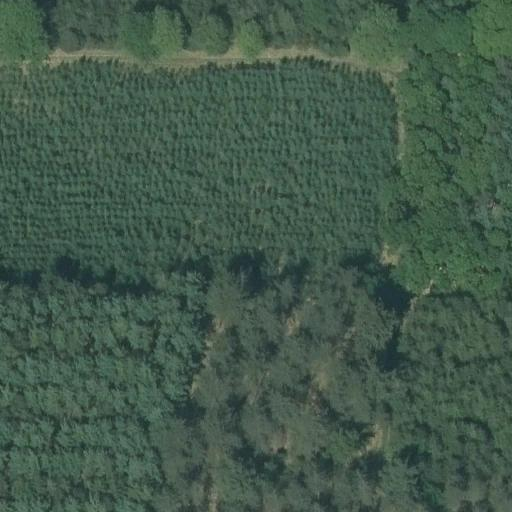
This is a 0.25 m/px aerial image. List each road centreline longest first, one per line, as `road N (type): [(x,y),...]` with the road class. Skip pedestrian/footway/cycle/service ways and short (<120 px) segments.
road 1 (track): [(370,511),(398,0)]
road 2 (track): [(0,294),(511,297)]
road 3 (track): [(0,55),(395,62)]
